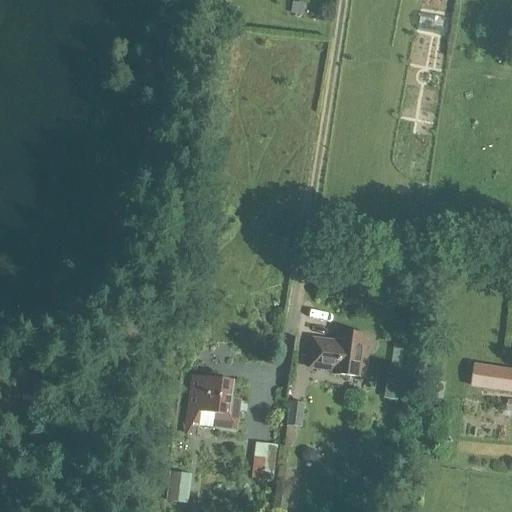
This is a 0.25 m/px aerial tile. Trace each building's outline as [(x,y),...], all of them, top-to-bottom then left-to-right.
[(333,376),(365,380),(368,352),(365,351),(366,338),(339,334),(337,346),(327,345),(328,343),(313,341),(309,370),(334,373),(333,376)] [(389,381),(390,381),(400,382),(402,368),(386,366),(384,380),(389,381)] [(511,371),(473,366),(470,390),(511,395),(511,371)] [(436,406),(440,371),(419,368),(415,403),(436,406)] [(233,401),(235,385),(195,380),(188,426),(237,432),(241,402),(233,401)] [(400,385),(387,383),(385,401),(397,402),(400,385)] [(304,406),(290,404),(287,428),(301,429),(304,406)] [(304,454),(302,458),(305,463),(311,465),(316,462),(317,457),(313,452),(308,451),(304,454)] [(188,505),(193,468),(194,455),(172,452),(165,502),(188,505)] [(373,468),(369,492),(383,494),(387,470),(373,468)] [(286,511),(289,490),(278,489),(275,511),(286,511)]
